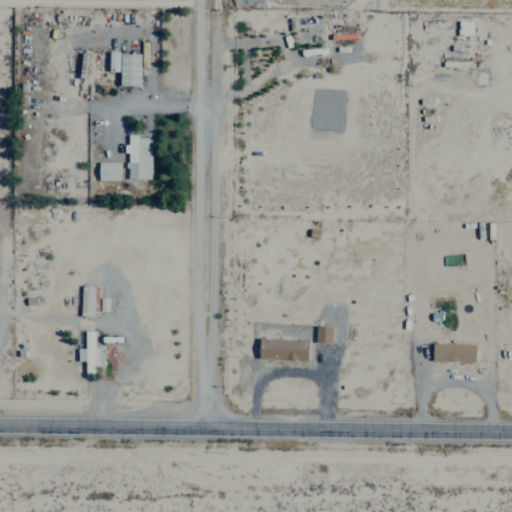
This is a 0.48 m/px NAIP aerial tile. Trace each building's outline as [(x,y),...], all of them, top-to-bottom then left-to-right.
[(117,71),(117,51),(107,51),(106,70),(117,71)] [(117,85),(138,85),(138,53),(118,53),(117,85)] [(149,136),(126,136),(126,144),(124,144),(125,178),(149,178),(149,136)] [(117,162),(96,162),(96,180),(117,180),(117,162)] [(96,316),(97,286),(85,285),(84,315),(96,316)] [(330,326),(314,326),(314,342),(330,343),(330,326)] [(92,330),(83,330),(83,348),(76,348),(76,360),(83,360),(83,373),(92,373),(92,365),(101,365),(101,346),(91,345),(92,330)] [(306,360),(307,340),(257,338),(257,358),(306,360)] [(430,361),(473,362),(474,344),(431,343),(430,361)]
